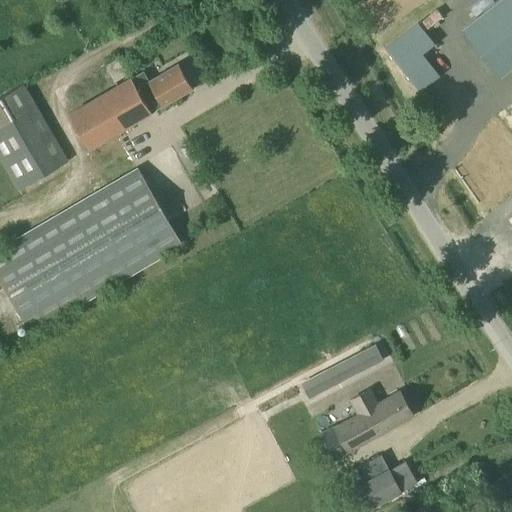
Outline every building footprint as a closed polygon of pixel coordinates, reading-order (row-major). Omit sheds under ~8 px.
[(511,0),(506,0),(455,34),(488,85),(511,69),(511,0)] [(385,48),(419,90),(438,75),(421,54),(404,32),(385,48)] [(131,77),(120,57),(106,65),(117,86),(69,114),(89,148),(152,112),(194,88),(178,62),(149,79),(143,70),(131,77)] [(69,160),(25,84),(0,98),(0,159),(18,190),(69,160)] [(183,245),(138,166),(0,246),(0,280),(31,334),(183,245)] [(325,389),(325,388),(352,374),(377,361),(371,349),(345,361),(302,383),(309,397),(325,389)] [(370,389),(348,401),(356,415),(323,434),(336,457),(412,415),(399,391),(378,403),(370,389)] [(389,469),(381,454),(350,471),(358,485),(357,485),(370,509),(402,492),(402,491),(417,483),(405,460),(389,469)] [(350,471),(337,478),(345,492),(357,485),(350,471)] [(439,511),(432,500),(414,511),(439,511)]
